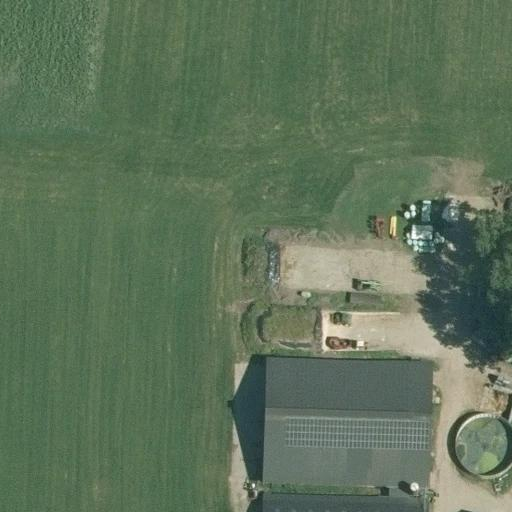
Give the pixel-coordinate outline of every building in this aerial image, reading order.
[(267,366),(263,487),(429,491),(432,370),(267,366)] [(483,373),(467,374),(468,392),(484,391),(483,373)] [(496,376),(494,392),(509,394),(511,378),(496,376)] [(497,419),(490,417),(483,417),(476,419),(470,422),(464,426),(460,432),(456,438),(455,445),(455,452),(456,459),(459,465),(464,471),(469,475),(476,479),(483,480),(490,480),(497,479),(503,476),(509,471),(511,467),(511,430),(509,426),(503,422),(497,419)] [(262,511),(428,511),(429,501),(263,497),(262,511)]
